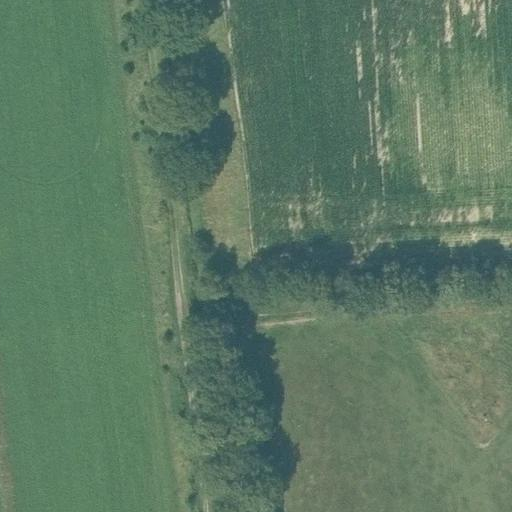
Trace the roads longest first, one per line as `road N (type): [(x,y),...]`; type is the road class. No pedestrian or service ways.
road 1 (track): [(141,0),(182,320)]
road 2 (track): [(182,320),(208,511)]
